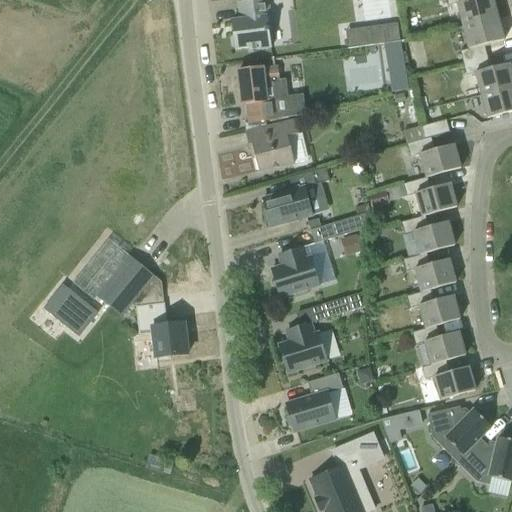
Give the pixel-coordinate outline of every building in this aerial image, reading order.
[(272,32),(268,0),(238,4),(240,21),(232,22),(236,51),(249,49),(250,52),(271,49),(269,33),(272,32)] [(446,0),(448,8),(456,6),(462,28),(498,19),(493,0),(478,0),(473,2),(472,0),(446,0)] [(488,59),(485,47),(504,42),(498,19),(462,28),(468,51),(460,53),(463,65),(488,59)] [(396,43),(396,26),(380,26),(380,43),(396,43)] [(405,66),(403,51),(389,54),(391,68),(405,66)] [(511,72),(510,66),(491,71),(488,59),(463,65),(466,77),(474,75),(481,98),(511,89),(511,72)] [(277,100),(281,99),(278,70),(263,72),(263,69),(238,72),(242,106),(257,104),(259,118),(279,116),(277,100)] [(511,89),(481,98),(487,120),(489,119),(511,113),(511,89)] [(406,103),(404,95),(395,97),(397,105),(406,103)] [(421,128),(424,141),(431,139),(450,133),(446,121),(421,128)] [(289,139),(299,136),(296,122),(246,134),(252,159),(255,158),(259,174),(295,165),(289,139)] [(421,128),(403,133),(407,146),(424,141),(421,128)] [(427,179),(442,175),(461,170),(454,146),(435,152),(431,139),(424,141),(407,146),(410,159),(418,156),(425,180),(427,179)] [(289,180),(293,193),(262,201),(265,211),(263,215),(265,223),(269,225),(270,228),(313,216),(305,190),(316,186),(329,183),(326,170),(312,174),(312,173),(289,180)] [(425,218),(438,214),(457,209),(450,185),(431,191),(427,179),(425,180),(425,181),(404,187),(407,198),(414,196),(421,219),(425,218)] [(373,211),(389,207),(388,204),(385,193),(369,198),(373,211)] [(370,214),(367,206),(355,209),(357,218),(365,216),(370,214)] [(315,246),(365,231),(365,216),(357,218),(311,232),(315,246)] [(448,224),(429,229),(425,218),(421,219),(402,225),(405,236),(413,234),(419,257),(426,255),(455,247),(448,224)] [(321,229),(318,221),(308,224),(311,232),(321,229)] [(361,253),(356,236),(340,241),(346,258),(361,253)] [(131,258),(109,239),(74,283),(95,301),(97,298),(131,258)] [(271,272),(279,299),(295,294),(296,299),(308,295),(307,290),(320,286),(311,260),(306,261),(303,250),(280,257),(280,258),(281,257),(283,256),(286,267),(271,272)] [(449,261),(430,266),(426,255),(419,257),(420,258),(403,262),(406,273),(414,271),(420,295),(431,292),(456,284),(449,261)] [(162,283),(155,278),(133,305),(137,308),(140,336),(154,334),(157,360),(159,359),(160,361),(170,360),(170,358),(188,356),(184,325),(167,327),(162,283)] [(78,338),(97,315),(61,287),(43,310),(78,338)] [(453,298),(434,303),(431,292),(420,295),(421,295),(407,299),(410,310),(418,308),(425,331),(436,328),(460,321),(453,298)] [(358,295),(322,307),(326,320),(362,309),(358,295)] [(314,337),(310,325),(287,332),(287,333),(289,333),(288,332),(291,331),(294,343),(279,348),(287,374),(303,369),(304,374),(316,371),(314,366),(327,362),(319,335),(314,337)] [(459,334),(440,339),(436,328),(425,331),(413,335),(416,346),(423,344),(430,367),(446,362),(465,357),(459,334)] [(439,402),(475,392),(469,369),(450,374),(446,362),(430,367),(430,368),(421,370),(424,381),(432,379),(439,402)] [(375,383),(370,369),(356,373),(361,387),(375,383)] [(292,430),(293,433),(336,421),(328,396),(343,392),(338,377),(308,385),(312,398),(285,406),(288,416),(286,420),(289,428),(292,430)] [(490,420),(482,412),(479,414),(475,410),(468,417),(465,413),(462,414),(461,408),(431,415),(433,421),(435,433),(445,442),(449,438),(465,454),(480,438),(492,427),(488,423),(490,420)] [(422,427),(419,412),(405,415),(408,430),(422,427)] [(383,460),(373,436),(333,453),(340,469),(310,482),(317,499),(315,500),(320,511),(363,511),(357,496),(366,492),(357,471),(383,460)] [(491,478),(511,483),(511,438),(505,437),(504,441),(498,439),(496,448),(491,447),(489,449),(480,439),(465,454),(456,463),(473,480),(489,484),(491,478)] [(418,480),(411,487),(420,496),(427,489),(418,480)]
